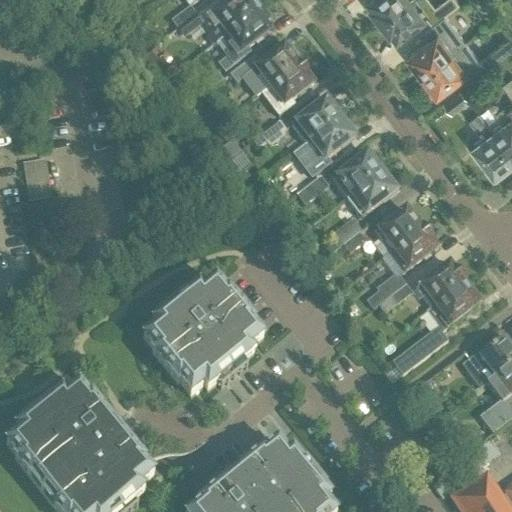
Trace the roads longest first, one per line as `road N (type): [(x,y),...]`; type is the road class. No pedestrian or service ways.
road 1 (residential): [(486,242),(310,0)]
road 2 (residential): [(302,375),(213,442),(181,443),(154,417)]
road 3 (residential): [(401,511),(302,375)]
road 4 (residential): [(302,375),(315,342),(255,265)]
